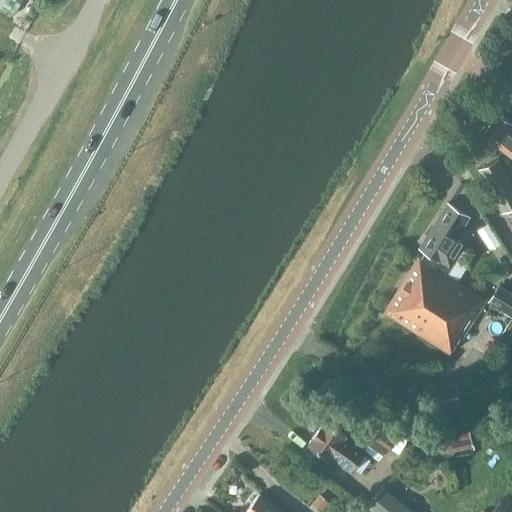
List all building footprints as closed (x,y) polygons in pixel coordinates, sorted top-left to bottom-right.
[(476,139),(491,149),(498,140),(511,150),(511,124),(510,123),(495,112),(476,139)] [(480,170),(503,213),(509,210),(511,214),(511,183),(499,159),(480,170)] [(448,204),(420,248),(426,252),(422,259),(419,257),(385,313),(450,353),(460,338),(462,339),(487,300),(446,274),(453,262),(470,236),(460,230),(469,217),(448,204)] [(511,294),(503,289),(493,304),(511,315),(511,294)] [(309,444),(330,459),(347,435),(326,420),(309,444)] [(412,511),(378,489),(369,503),(382,511),(412,511)] [(281,511),(260,494),(245,511),(281,511)]
